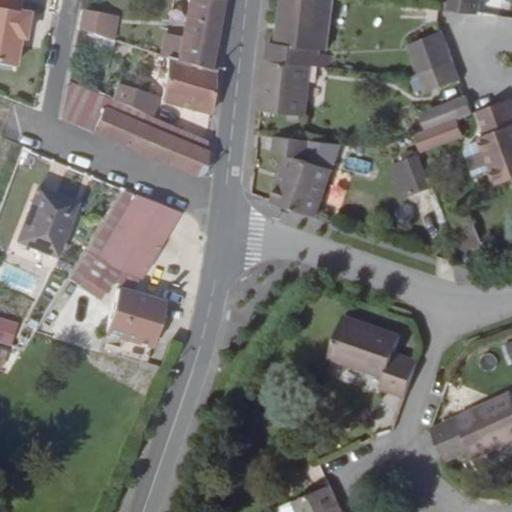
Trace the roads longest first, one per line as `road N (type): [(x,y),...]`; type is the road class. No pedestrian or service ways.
road 1 (secondary): [(146,511),(195,374),(220,221)]
road 2 (residential): [(455,308),(220,221)]
road 3 (residential): [(458,511),(433,504),(406,440),(455,308)]
road 4 (secondary): [(220,221),(241,0)]
